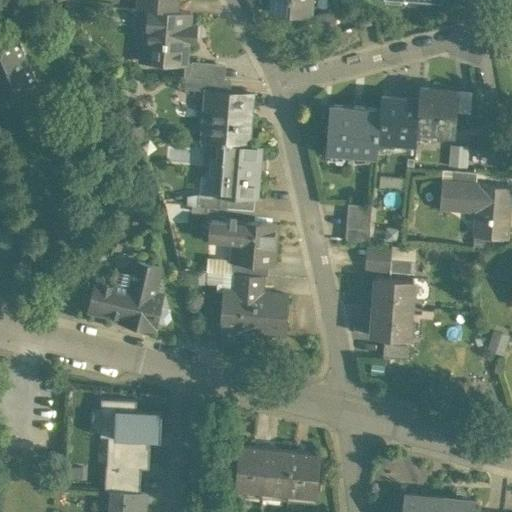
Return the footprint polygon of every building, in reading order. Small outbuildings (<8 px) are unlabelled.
[(178,0),(136,0),(136,7),(145,7),(178,10),(178,0)] [(280,0),(279,12),(310,14),(310,0),(280,0)] [(178,10),(145,7),(143,30),(150,30),(148,60),(186,63),(191,11),(178,10)] [(369,22),(360,25),(365,40),(374,38),(369,22)] [(321,40),(324,55),(360,48),(356,32),(321,40)] [(15,33),(0,39),(0,100),(37,84),(15,33)] [(216,63),(192,61),(191,75),(215,77),(216,63)] [(232,64),(216,63),(215,77),(214,89),(230,90),(232,64)] [(191,75),(180,74),(179,86),(206,88),(214,89),(215,77),(191,75)] [(458,89),(419,86),(418,98),(416,129),(417,129),(455,132),(458,89)] [(214,89),(206,88),(205,104),(211,105),(208,141),(217,141),(248,144),(248,142),(247,142),(249,115),(251,116),(252,92),(230,90),(214,89)] [(418,98),(381,95),(380,107),(377,138),(416,141),(417,129),(416,129),(418,98)] [(380,107),(329,103),(326,151),(376,155),(377,138),(380,107)] [(248,144),(217,141),(213,194),(227,194),(254,196),(258,197),(262,145),(248,144)] [(448,163),(467,164),(468,143),(449,142),(448,163)] [(511,185),(442,180),(440,208),(441,208),(441,204),(479,207),(477,234),(473,233),(473,235),(507,237),(511,185)] [(254,196),(227,194),(226,206),(253,209),(254,196)] [(372,204),(348,202),(346,226),(370,228),(372,204)] [(276,222),(236,219),(236,221),(210,219),(209,238),(234,240),(233,259),(269,262),(273,262),(276,222)] [(370,228),(346,226),(345,238),(370,240),(370,228)] [(370,240),(367,267),(390,269),(392,257),(393,243),(370,240)] [(415,259),(392,257),(390,269),(414,272),(415,259)] [(207,269),(209,270),(232,271),(233,259),(208,258),(207,269)] [(129,286),(96,278),(89,309),(107,313),(107,312),(121,316),(121,319),(154,327),(156,317),(166,319),(170,314),(169,307),(159,305),(162,293),(154,291),(160,265),(136,259),(129,286)] [(269,262),(233,259),(232,271),(236,271),(262,273),(268,274),(269,262)] [(222,290),(236,290),(237,283),(235,283),(236,271),(232,271),(209,270),(207,289),(222,290)] [(262,273),(236,271),(235,283),(237,283),(261,285),(262,273)] [(413,278),(376,275),(374,305),(411,308),(413,278)] [(261,285),(237,283),(236,290),(222,290),(220,326),(267,330),(266,331),(286,333),(289,293),(270,291),(269,293),(260,292),(261,285)] [(411,308),(374,305),(371,334),(408,337),(411,308)] [(408,344),(384,342),(383,354),(407,356),(408,344)] [(115,408),(136,409),(136,398),(101,397),(101,409),(114,409),(111,463),(111,465),(141,466),(149,467),(150,444),(147,445),(148,437),(114,435),(115,408)] [(136,409),(115,408),(114,435),(148,437),(160,438),(162,410),(136,409)] [(107,463),(111,463),(114,409),(101,409),(100,435),(108,435),(107,463)] [(267,445),(240,442),(235,492),(237,492),(237,487),(262,489),(261,495),(262,495),(267,445)] [(292,448),(267,445),(262,495),(263,495),(263,489),(287,492),(287,498),(292,448)] [(320,451),(292,448),(287,498),(288,498),(289,492),(314,494),(313,500),(315,500),(320,451)] [(140,491),(141,466),(111,465),(111,463),(107,463),(106,463),(104,489),(112,490),(140,491)] [(110,511),(144,511),(145,494),(145,492),(140,491),(112,490),(110,511)] [(441,511),(443,494),(404,490),(401,511),(441,511)] [(473,511),(475,498),(443,494),(441,511),(473,511)]
